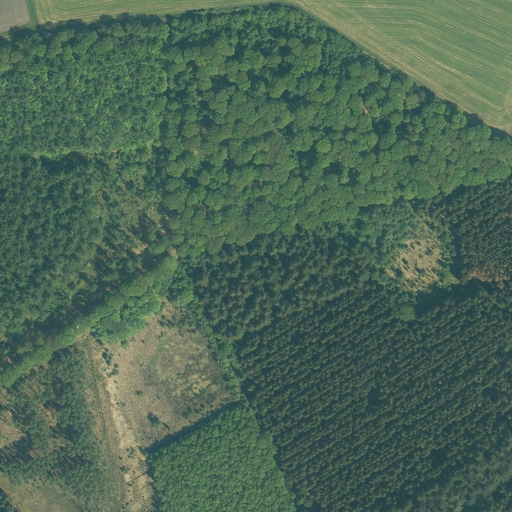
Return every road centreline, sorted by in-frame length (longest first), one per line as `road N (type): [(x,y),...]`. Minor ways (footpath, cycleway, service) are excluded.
road 1 (track): [(511,166),(182,250),(0,380)]
road 2 (track): [(182,250),(298,511)]
